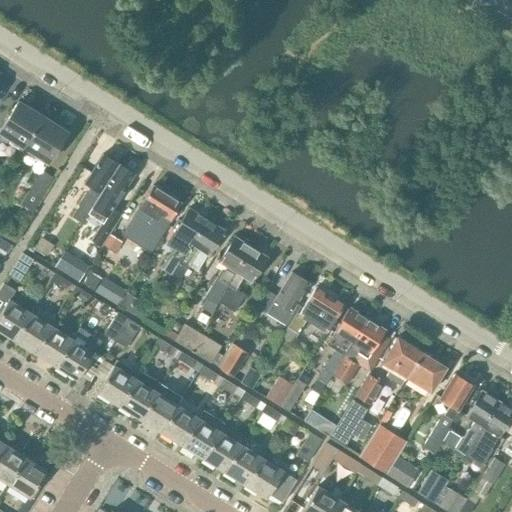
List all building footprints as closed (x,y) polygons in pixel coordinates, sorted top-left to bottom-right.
[(0,132),(23,147),(42,116),(17,100),(0,127),(0,132)] [(42,116),(23,147),(47,162),(67,131),(42,116)] [(71,215),(81,221),(101,189),(118,163),(102,153),(84,182),(90,186),(86,192),(85,192),(77,204),(78,205),(71,215)] [(101,189),(81,221),(82,222),(86,215),(90,217),(88,219),(89,222),(95,225),(98,224),(100,221),(102,223),(116,202),(134,173),(118,163),(101,189)] [(31,211),(52,178),(41,171),(20,204),(31,211)] [(139,207),(122,234),(140,246),(149,251),(169,218),(180,202),(152,185),(138,207),(139,207)] [(174,249),(162,268),(170,274),(205,218),(188,207),(172,232),(165,243),(174,249)] [(170,274),(167,278),(177,284),(198,249),(208,255),(223,230),(205,218),(170,274)] [(107,240),(103,246),(114,252),(117,247),(121,241),(110,235),(107,240)] [(217,301),(223,291),(221,290),(250,246),(233,236),(218,261),(226,266),(222,272),(220,270),(202,297),(205,298),(200,306),(209,312),(217,301)] [(33,248),(46,257),(54,246),(41,237),(33,248)] [(223,291),(217,301),(233,311),(243,294),(234,288),(242,276),(250,281),(266,256),(250,246),(221,290),(223,291)] [(22,252),(8,274),(19,281),(33,259),(22,252)] [(60,256),(53,266),(64,273),(70,263),(60,256)] [(50,279),(65,289),(70,282),(54,272),(50,279)] [(88,272),(82,283),(92,290),(99,279),(88,272)] [(265,289),(254,305),(265,312),(282,323),(308,283),(291,272),(275,295),(265,289)] [(0,330),(13,339),(29,312),(9,299),(10,298),(15,290),(10,287),(10,286),(3,282),(0,287),(0,330)] [(71,292),(86,302),(90,295),(75,285),(71,292)] [(342,304),(315,287),(305,302),(282,338),(290,344),(305,321),(322,331),(324,327),(327,329),(342,304)] [(129,292),(119,308),(141,321),(151,306),(129,292)] [(331,374),(366,319),(348,307),(333,331),(334,332),(325,345),(333,351),(322,369),(318,376),(326,381),(331,374)] [(114,340),(128,318),(117,311),(103,333),(114,340)] [(51,325),(29,312),(13,339),(34,352),(51,325)] [(128,318),(114,340),(125,347),(139,325),(128,318)] [(366,319),(331,374),(339,379),(347,384),(359,365),(368,371),(386,343),(378,338),(383,330),(366,319)] [(191,350),(202,333),(184,322),(173,339),(191,350)] [(72,338),(51,325),(34,352),(55,365),(72,338)] [(72,338),(55,365),(61,369),(76,378),(82,369),(100,340),(79,327),(72,338)] [(202,333),(191,350),(209,362),(220,345),(202,333)] [(400,385),(420,352),(418,351),(418,349),(412,345),(410,346),(406,343),(405,341),(402,339),(400,340),(396,337),(381,361),(390,367),(385,376),(400,385)] [(177,358),(181,351),(160,338),(156,345),(177,358)] [(231,375),(245,352),(234,345),(219,368),(231,375)] [(181,351),(177,358),(198,371),(202,364),(181,351)] [(420,352),(400,385),(400,386),(406,377),(429,392),(444,367),(420,352)] [(96,391),(118,405),(138,374),(116,360),(96,391)] [(219,384),(223,378),(202,364),(198,371),(219,384)] [(118,405),(139,418),(156,391),(161,384),(140,370),(138,374),(118,405)] [(446,405),(448,406),(443,415),(442,415),(421,447),(432,454),(453,420),(451,419),(472,386),(453,374),(437,400),(440,402),(440,403),(446,406),(446,405)] [(366,402),(379,382),(369,376),(356,396),(366,402)] [(270,393),(266,398),(279,407),(293,385),(280,377),(270,393)] [(240,398),(244,391),(223,378),(219,384),(240,398)] [(280,407),(286,411),(303,383),(297,380),(280,407)] [(177,404),(156,391),(139,418),(160,431),(177,404)] [(261,411),(265,404),(244,391),(240,398),(261,411)] [(497,401),(480,391),(464,416),(473,421),(468,430),(467,429),(462,438),(460,437),(453,449),(463,455),(497,401)] [(352,401),(331,435),(345,443),(366,409),(352,401)] [(498,437),(511,413),(511,410),(497,401),(463,455),(473,462),(473,464),(478,467),(482,466),(492,450),(490,449),(498,437)] [(198,418),(177,404),(160,431),(181,444),(198,418)] [(265,404),(261,411),(276,420),(280,413),(265,404)] [(181,444),(202,458),(219,431),(224,424),(203,411),(198,418),(181,444)] [(399,452),(389,446),(394,438),(377,428),(360,457),(386,473),(396,456),(399,452)] [(240,444),(219,431),(202,458),(223,471),(240,444)] [(307,461),(321,439),(310,432),(296,454),(307,461)] [(356,470),(360,463),(325,442),(312,464),(323,471),(332,456),(356,470)] [(0,448),(0,478),(8,484),(24,457),(3,444),(0,448)] [(261,457),(240,444),(223,471),(244,484),(261,457)] [(396,456),(386,473),(407,487),(418,470),(396,456)] [(24,457),(8,484),(29,497),(46,470),(24,457)] [(261,457),(244,484),(266,498),(268,494),(281,502),(296,479),(261,457)] [(486,494),(505,464),(494,457),(475,487),(467,500),(466,499),(459,511),(469,511),(479,497),(483,499),(486,494)] [(377,483),(381,476),(360,463),(356,470),(377,483)] [(418,493),(433,502),(446,482),(431,472),(418,493)] [(381,476),(377,483),(392,493),(396,486),(381,476)] [(300,511),(329,511),(338,498),(316,485),(300,511)] [(433,503),(448,511),(456,511),(457,511),(459,511),(466,499),(444,486),(433,503)] [(418,499),(402,489),(398,496),(413,506),(418,499)] [(358,511),(359,511),(338,498),(329,511),(358,511)] [(438,511),(423,503),(419,510),(422,511),(438,511)]
